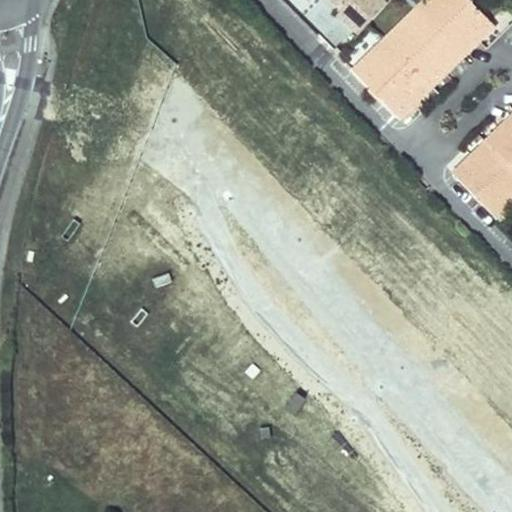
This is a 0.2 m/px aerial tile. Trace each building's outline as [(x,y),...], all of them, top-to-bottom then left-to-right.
[(388,7),(380,0),(329,0),(343,13),(339,16),(360,36),(371,24),(388,7)] [(383,56),(376,49),(354,71),(400,119),(419,101),(415,96),(428,83),(441,69),(446,74),(481,40),(476,36),(491,22),(469,0),(427,0),(433,7),(423,17),(402,38),(408,45),(400,53),(393,46),(383,56)] [(427,0),(416,10),(423,17),(433,7),(427,0)] [(416,10),(387,39),(393,46),(400,53),(408,45),(402,38),(423,17),(416,10)] [(491,22),(476,36),(481,40),(495,27),(491,22)] [(387,39),(376,49),(383,56),(393,46),(387,39)] [(441,69),(428,83),(432,88),(446,74),(441,69)] [(428,83),(415,96),(419,101),(432,88),(428,83)] [(477,160),(473,155),(454,173),(501,222),(511,211),(511,117),(500,129),(504,134),(477,160)] [(500,129),(473,155),(477,160),(504,134),(500,129)]
